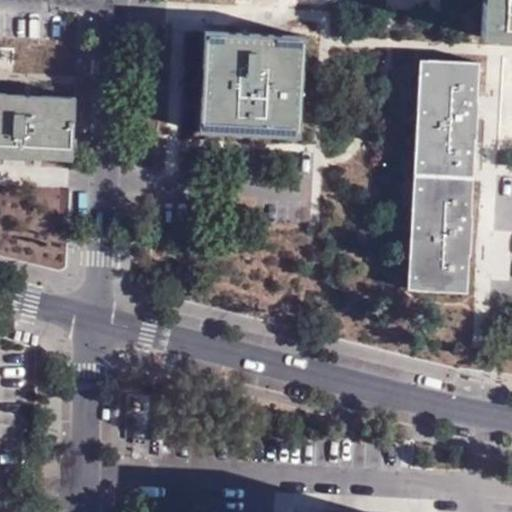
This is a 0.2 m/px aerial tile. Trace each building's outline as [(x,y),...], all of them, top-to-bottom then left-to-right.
[(511,0),(483,0),(481,40),(511,41),(511,0)] [(302,139),(306,38),(252,35),(205,33),(200,135),(302,139)] [(448,67),(416,65),(412,172),(478,176),(481,122),(484,68),(448,67)] [(79,101),(0,97),(0,156),(20,158),(75,160),(79,101)] [(478,176),(412,172),(406,292),(471,296),(475,238),(478,176)] [(132,393),(132,436),(155,436),(155,393),(132,393)]
